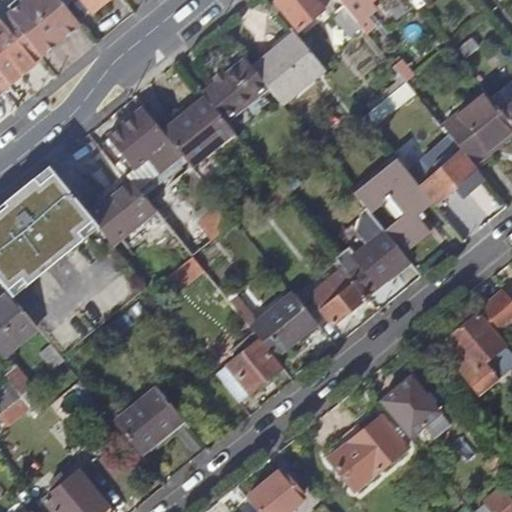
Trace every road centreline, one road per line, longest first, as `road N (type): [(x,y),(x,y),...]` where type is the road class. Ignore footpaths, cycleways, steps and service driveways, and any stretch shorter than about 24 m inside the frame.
road 1 (residential): [(511,229),(162,511)]
road 2 (secondary): [(0,174),(57,127),(110,64),(189,0)]
